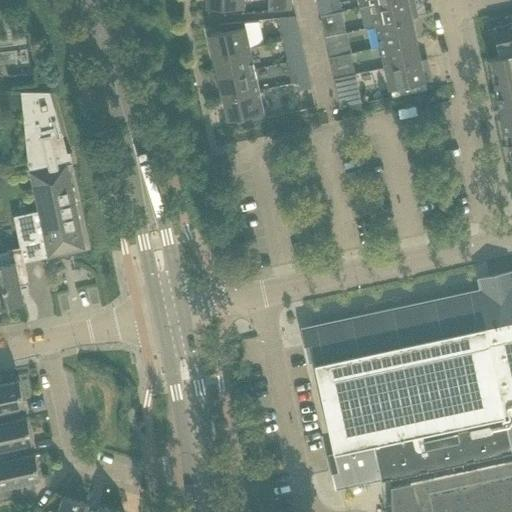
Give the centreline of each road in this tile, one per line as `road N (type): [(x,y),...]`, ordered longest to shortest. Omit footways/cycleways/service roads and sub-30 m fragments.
road 1 (residential): [(491,247),(446,12)]
road 2 (residential): [(261,295),(491,247)]
road 3 (residential): [(307,511),(261,295)]
road 4 (tertiary): [(184,311),(153,185),(125,117)]
road 5 (tertiary): [(125,117),(159,317)]
road 6 (tertiary): [(213,511),(184,311)]
road 7 (tertiary): [(159,317),(188,511)]
road 8 (residential): [(45,342),(73,449),(84,464),(138,477)]
road 9 (tertiary): [(125,117),(87,0)]
